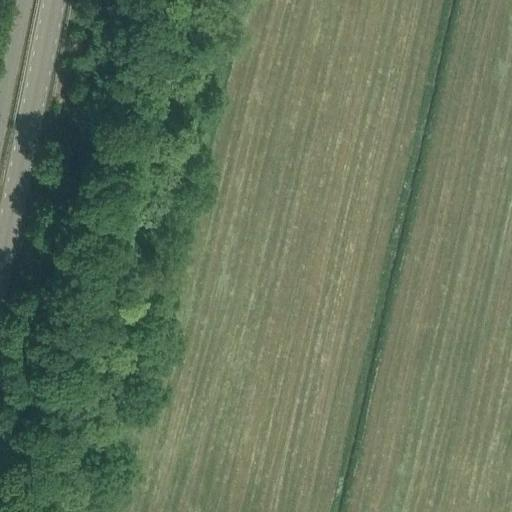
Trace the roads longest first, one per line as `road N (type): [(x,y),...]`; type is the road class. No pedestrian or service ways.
road 1 (tertiary): [(56,511),(182,0)]
road 2 (tertiary): [(0,274),(54,0)]
